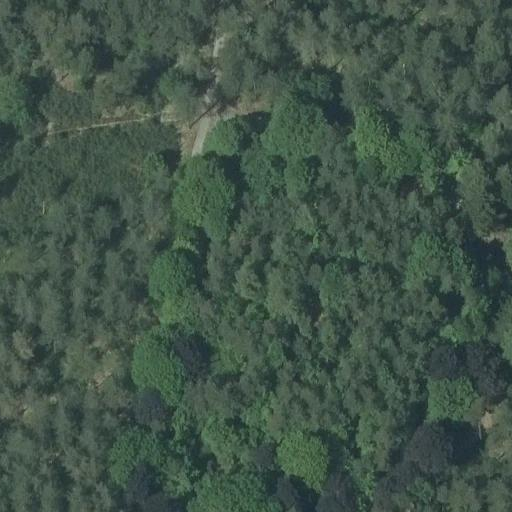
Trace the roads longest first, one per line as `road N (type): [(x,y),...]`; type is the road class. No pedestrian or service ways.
road 1 (track): [(206,114),(103,511)]
road 2 (track): [(206,114),(451,168)]
road 3 (track): [(511,382),(451,168)]
road 4 (track): [(0,409),(128,395)]
